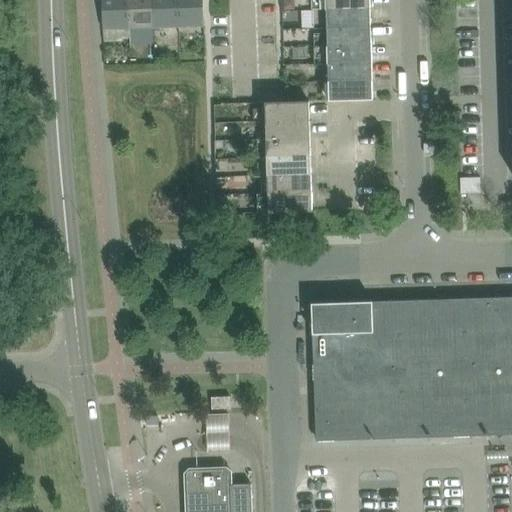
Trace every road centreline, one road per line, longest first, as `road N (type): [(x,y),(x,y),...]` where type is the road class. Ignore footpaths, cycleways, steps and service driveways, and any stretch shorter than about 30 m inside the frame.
road 1 (residential): [(284,511),(277,261),(416,257)]
road 2 (residential): [(81,370),(51,0)]
road 3 (residential): [(344,205),(343,116),(413,115)]
road 4 (residential): [(104,511),(81,370)]
road 5 (residential): [(416,257),(413,115)]
